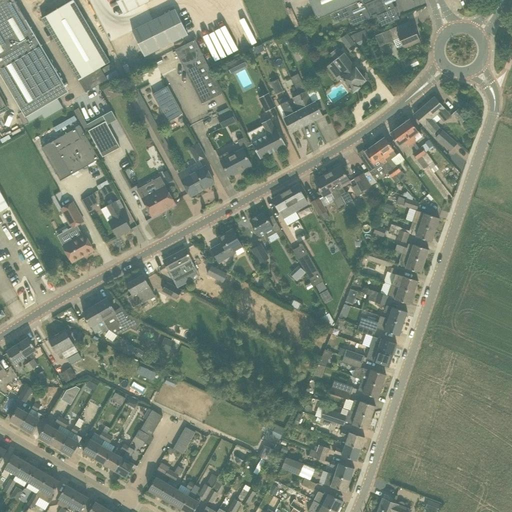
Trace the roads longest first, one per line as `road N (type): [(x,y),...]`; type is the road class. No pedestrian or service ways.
road 1 (tertiary): [(0,336),(338,148),(447,67)]
road 2 (unclassified): [(353,511),(493,110),(490,87),(475,67)]
road 3 (residential): [(145,511),(0,427)]
